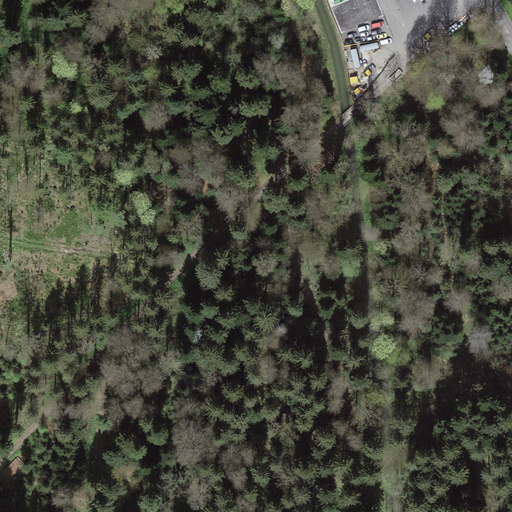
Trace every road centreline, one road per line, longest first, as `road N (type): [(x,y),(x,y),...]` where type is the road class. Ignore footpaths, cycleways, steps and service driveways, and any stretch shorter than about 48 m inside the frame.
road 1 (track): [(342,119),(0,463)]
road 2 (track): [(278,176),(127,41),(101,0)]
road 3 (track): [(98,511),(99,356)]
